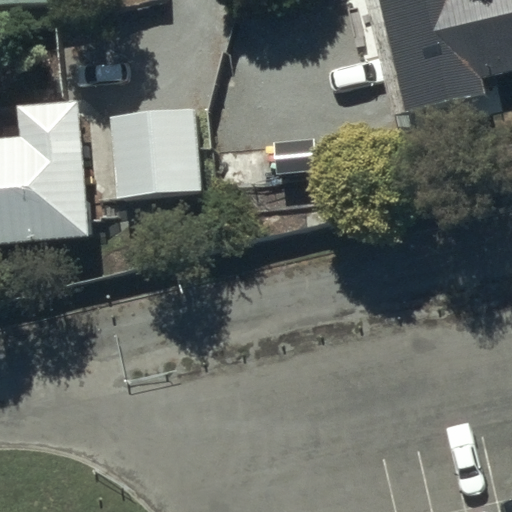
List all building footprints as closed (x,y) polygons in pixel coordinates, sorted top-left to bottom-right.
[(82,0),(0,0),(0,14),(82,12),(82,0)] [(511,0),(369,0),(365,1),(396,127),(494,103),(490,88),(511,82),(511,0)] [(299,57),(206,64),(212,159),(214,159),(217,194),(260,191),(258,154),(306,150),(299,57)] [(25,150),(0,151),(0,259),(94,253),(85,114),(23,118),(25,150)] [(200,122),(116,126),(120,210),(204,206),(200,122)]
